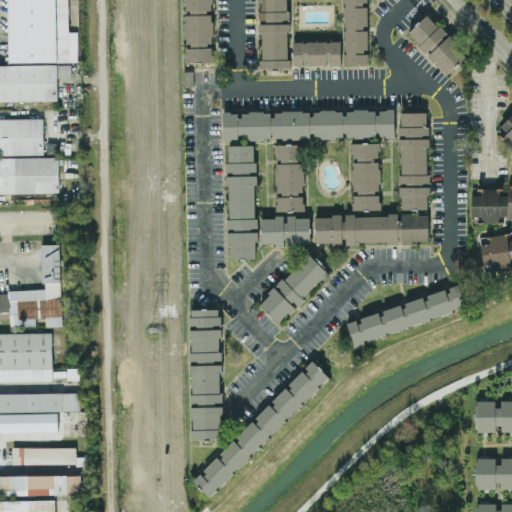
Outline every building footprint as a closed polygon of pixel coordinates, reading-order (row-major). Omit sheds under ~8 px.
[(8,0),(10,61),(69,60),(68,0),(8,0)] [(184,0),(186,62),(214,61),(211,0),(184,0)] [(260,0),(261,68),(289,68),(288,0),(260,0)] [(367,0),(344,0),(345,64),(368,63),(367,0)] [(408,31),(444,74),(466,56),(430,13),(408,31)] [(293,65),(341,64),(341,41),(293,41),(293,65)] [(0,100),(57,100),(57,64),(0,64),(0,100)] [(395,136),(394,109),(272,111),(223,111),(223,139),(275,139),(276,210),(304,210),(302,138),(395,136)] [(428,209),(428,112),(400,112),(400,209),(428,209)] [(511,144),(511,114),(497,127),(511,144)] [(0,118),(0,193),(49,193),(49,198),(59,198),(58,156),(44,156),(43,118),(0,118)] [(352,210),(380,209),(379,142),(351,142),(352,210)] [(228,258),(256,258),(255,144),(227,145),(228,258)] [(511,184),(508,184),(508,188),(472,187),(471,221),(498,221),(498,217),(511,217),(511,184)] [(315,243),(400,243),(400,242),(428,242),(428,214),(415,214),(315,214),(315,243)] [(310,216),(261,217),(261,244),(286,244),(310,243),(310,216)] [(41,244),(60,244),(63,325),(46,326),(46,316),(36,317),(36,326),(10,325),(10,320),(0,320),(0,293),(8,293),(8,290),(46,289),(45,282),(42,283),(41,244)] [(259,303),(278,323),(328,272),(308,253),(259,303)] [(346,320),(353,342),(467,308),(460,286),(346,320)] [(219,307),(188,308),(192,438),(223,437),(219,307)] [(0,368),(0,332),(52,332),(52,368),(0,368)] [(193,480),(210,497),(329,376),(312,359),(193,480)] [(0,392),(0,410),(80,410),(80,392),(0,392)] [(511,431),(511,400),(498,401),(477,401),(477,432),(498,432),(511,431)] [(76,446),(12,446),(12,463),(76,463),(76,446)] [(476,489),(498,489),(511,488),(511,457),(499,458),(499,457),(475,458),(476,489)] [(0,511),(55,511),(55,495),(81,495),(81,475),(0,475),(0,511)] [(498,503),(475,503),(475,511),(511,511),(511,502),(498,502),(498,503)]
